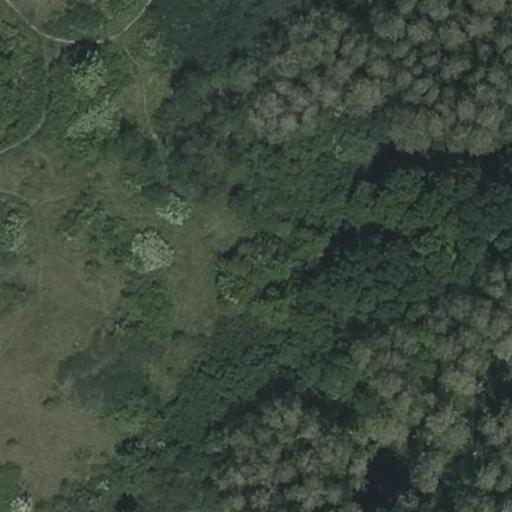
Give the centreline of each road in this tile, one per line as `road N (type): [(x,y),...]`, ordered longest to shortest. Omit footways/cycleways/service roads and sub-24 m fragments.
road 1 (unknown): [(0,128),(60,81),(0,6)]
road 2 (unknown): [(151,0),(60,81)]
